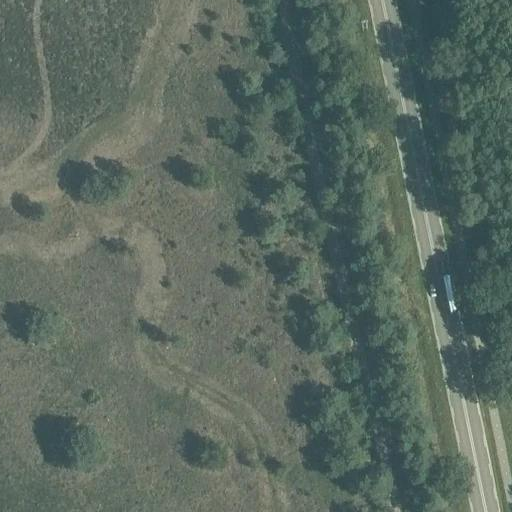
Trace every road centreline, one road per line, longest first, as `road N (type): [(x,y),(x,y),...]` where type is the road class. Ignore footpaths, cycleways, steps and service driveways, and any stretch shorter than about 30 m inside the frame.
road 1 (unknown): [(400,511),(280,0)]
road 2 (primary): [(484,511),(381,0)]
